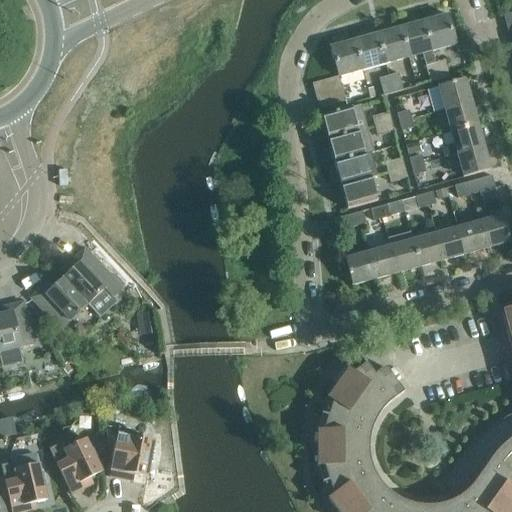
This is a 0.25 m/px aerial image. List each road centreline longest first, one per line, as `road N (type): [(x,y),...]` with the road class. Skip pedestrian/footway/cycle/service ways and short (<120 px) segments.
road 1 (residential): [(312,334),(289,87),(312,32),(355,0)]
road 2 (residential): [(312,334),(511,279)]
